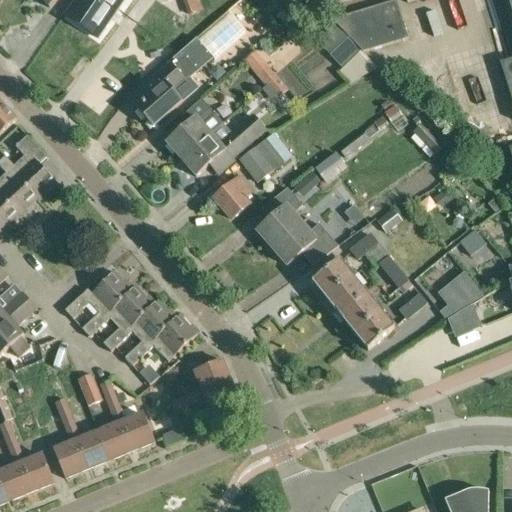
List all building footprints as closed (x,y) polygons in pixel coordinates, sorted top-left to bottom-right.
[(40,0),(49,8),(57,0),(40,0)] [(76,0),(66,15),(99,38),(125,0),(76,0)] [(188,0),(195,14),(209,9),(205,0),(188,0)] [(320,0),(324,10),(355,0),(406,0),(408,5),(423,0),(320,0)] [(511,60),(501,64),(511,98),(511,0),(494,0),(511,56),(511,60)] [(409,41),(397,2),(333,22),(365,55),(409,41)] [(224,59),(255,31),(237,13),(207,41),(224,59)] [(153,129),(182,104),(182,103),(197,90),(189,79),(196,72),(197,74),(213,60),(214,61),(215,61),(197,40),(148,83),(156,92),(136,110),(153,129)] [(399,68),(421,64),(419,53),(397,57),(399,68)] [(278,78),(266,64),(255,74),(265,86),(266,86),(267,87),(278,78)] [(278,78),(267,87),(278,100),(289,91),(278,78)] [(0,135),(4,140),(22,121),(0,101),(0,135)] [(166,143),(181,160),(221,127),(223,125),(201,101),(181,119),(187,125),(166,143)] [(230,138),(221,127),(181,160),(196,178),(210,166),(219,176),(234,163),(232,160),(265,131),(253,118),(230,138)] [(364,132),(366,135),(342,154),(346,160),(370,141),(370,140),(389,127),(383,118),(374,124),(375,125),(364,132)] [(428,131),(419,137),(433,159),(442,153),(428,131)] [(274,134),(267,140),(239,161),(257,185),(285,163),(293,156),(274,134)] [(15,168),(42,197),(56,184),(41,167),(49,160),(28,138),(16,149),(25,158),(15,168)] [(334,168),(342,162),(337,154),(328,160),(334,168)] [(42,197),(15,168),(6,158),(0,163),(0,169),(6,176),(0,181),(0,189),(23,214),(42,197)] [(322,178),(331,171),(324,162),(315,169),(322,178)] [(245,201),(253,194),(240,179),(215,201),(232,222),(250,207),(245,201)] [(0,235),(23,214),(0,189),(0,235)] [(273,251),(301,226),(291,214),(300,206),(285,189),(269,206),(278,216),(258,234),(273,251)] [(393,210),(377,222),(386,234),(403,222),(393,210)] [(301,226),(273,251),(287,268),(308,250),(319,263),(339,249),(319,226),(309,235),(301,226)] [(399,291),(410,282),(371,235),(350,252),(359,262),(365,257),(376,270),(380,266),(399,291)] [(369,352),(395,331),(339,263),(314,284),(369,352)] [(0,271),(0,286),(9,279),(1,270),(0,271)] [(103,320),(133,293),(117,274),(94,295),(90,291),(66,312),(74,321),(90,306),(100,316),(103,320)] [(455,315),(473,301),(459,282),(440,297),(455,315)] [(103,320),(100,316),(84,331),(91,339),(113,319),(122,329),(126,334),(155,308),(138,289),(133,293),(103,320)] [(3,313),(0,309),(0,329),(30,303),(23,295),(3,313)] [(408,322),(428,305),(420,295),(399,312),(408,322)] [(30,303),(0,329),(0,359),(11,350),(20,360),(31,350),(22,340),(25,338),(17,329),(37,311),(30,303)] [(126,334),(122,329),(104,345),(112,353),(133,334),(143,344),(147,348),(176,322),(159,304),(155,308),(126,334)] [(147,348),(143,344),(126,360),(133,368),(155,349),(169,364),(176,358),(175,357),(198,337),(180,318),(176,322),(147,348)] [(100,374),(85,379),(94,407),(109,402),(100,374)] [(121,381),(109,384),(113,401),(124,398),(121,381)] [(52,462),(54,466),(0,485),(0,505),(163,446),(155,424),(52,462)] [(488,511),(488,494),(488,493),(478,491),(468,494),(446,503),(449,511),(488,511)]
